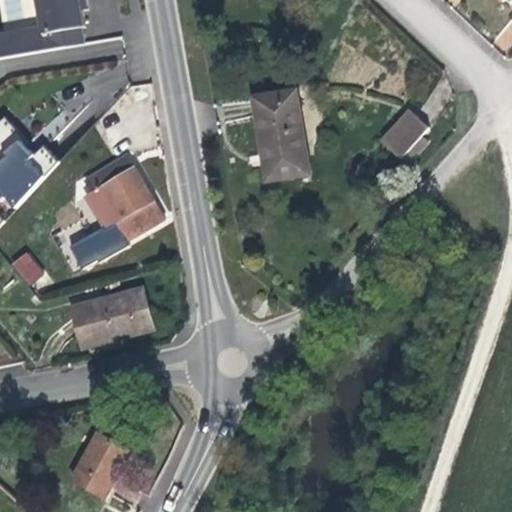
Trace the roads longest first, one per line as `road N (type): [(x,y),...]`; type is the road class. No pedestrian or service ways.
road 1 (residential): [(509,96),(345,285),(273,347),(228,362)]
road 2 (tertiary): [(228,362),(160,0)]
road 3 (track): [(511,232),(500,294),(424,511)]
road 4 (residential): [(228,362),(0,400)]
road 5 (tertiary): [(178,511),(226,406),(228,362)]
road 6 (residential): [(509,96),(406,0)]
